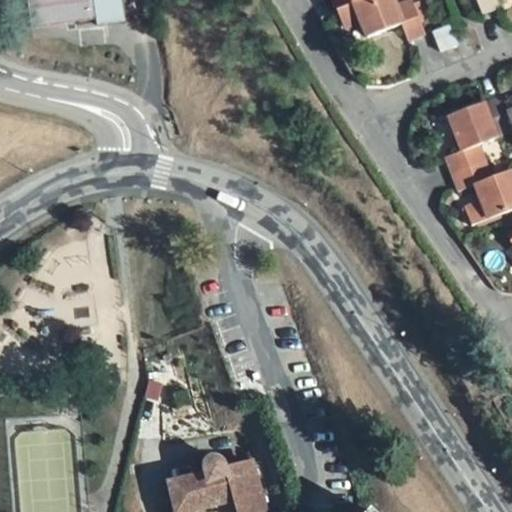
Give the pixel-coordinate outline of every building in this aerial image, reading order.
[(126,23),(122,0),(27,0),(32,29),(96,21),(97,27),(126,23)] [(332,0),(337,10),(363,0),(332,0)] [(413,40),(426,36),(412,0),(395,7),(392,0),(363,0),(337,10),(344,29),(361,22),(367,40),(402,26),(408,42),(413,40)] [(495,9),(500,6),(497,0),(476,0),(482,13),(495,9)] [(440,54),(458,47),(450,26),(432,33),(440,54)] [(511,112),(507,114),(501,97),(483,104),(497,138),(511,133),(511,112)] [(483,104),(448,118),(461,151),(444,158),(446,163),(451,176),(487,162),(480,145),(497,138),(483,104)] [(472,227),(511,211),(511,178),(509,172),(493,179),(487,162),(451,176),(456,188),(458,193),(475,187),(481,203),(464,209),(472,227)] [(266,511),(252,463),(226,470),(224,465),(222,462),(219,459),(214,459),(211,459),(206,462),(204,466),(203,471),(205,475),(167,485),(172,511),(192,511),(236,500),(239,511),(266,511)]
